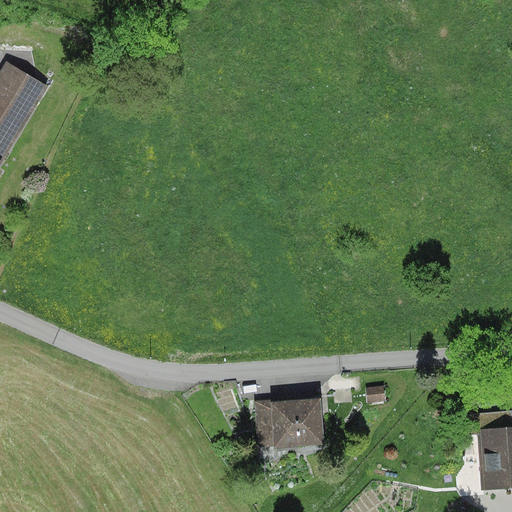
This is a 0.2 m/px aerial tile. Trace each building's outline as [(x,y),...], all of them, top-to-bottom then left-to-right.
[(0,70),(0,165),(48,87),(6,62),(0,70)] [(356,377),(327,379),(328,393),(357,390),(356,377)] [(384,387),(366,389),(368,403),(385,402),(384,387)] [(321,399),(271,403),(270,400),(254,401),(257,447),(273,446),(273,449),(324,445),(321,399)] [(479,431),(511,428),(511,417),(511,411),(461,415),(462,433),(479,431)] [(511,428),(479,431),(482,491),(511,488),(511,428)]
